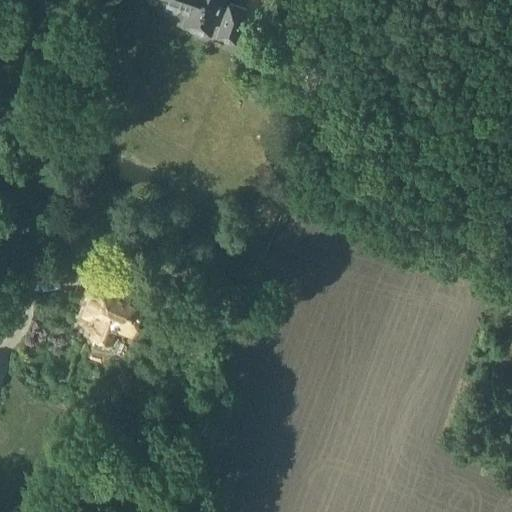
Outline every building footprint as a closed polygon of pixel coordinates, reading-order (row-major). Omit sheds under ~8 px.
[(165,0),(166,0),(165,3),(166,7),(178,12),(183,8),(191,11),(192,11),(195,0),(165,0)] [(226,16),(226,17),(219,37),(236,43),(247,9),(231,3),(230,7),(221,4),(222,0),(195,0),(192,11),(191,11),(186,26),(210,34),(217,13),(226,16)] [(318,52),(305,87),(327,96),(341,61),(318,52)] [(20,262),(0,258),(0,280),(16,284),(20,262)] [(93,319),(94,320),(89,334),(112,343),(116,331),(131,336),(147,295),(93,274),(85,295),(88,296),(81,314),(93,319)] [(109,511),(110,510),(72,494),(64,511),(109,511)]
